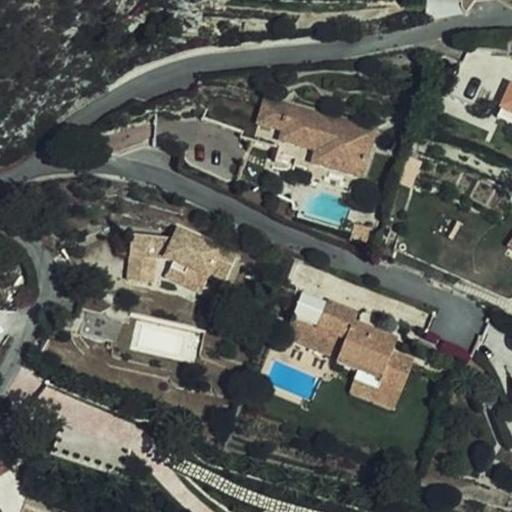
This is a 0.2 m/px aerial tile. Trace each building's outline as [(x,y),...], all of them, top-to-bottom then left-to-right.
[(298,167),(302,168),(312,171),(312,174),(359,187),(375,128),(268,99),(256,140),(281,147),(277,161),(298,167)] [(500,116),(511,121),(511,110),(504,106),(500,116)] [(296,174),(298,167),(277,161),(275,169),(296,174)] [(302,168),(288,215),(299,202),(305,196),(312,198),(319,195),(321,189),(338,193),(339,201),(342,206),(346,208),(353,209),(359,187),(312,174),(312,171),(302,168)] [(346,233),(348,227),(300,213),(299,202),(288,215),(346,233)] [(183,276),(204,287),(209,278),(223,285),(237,256),(178,228),(173,237),(133,231),(130,253),(154,255),(165,257),(186,267),(183,276)] [(126,277),(150,280),(154,255),(130,253),(126,277)] [(200,295),(204,287),(183,276),(186,267),(165,257),(154,255),(150,280),(158,281),(160,276),(176,282),(200,295)] [(381,387),(401,395),(413,366),(391,357),(395,343),(353,326),(356,315),(302,293),(286,338),(339,359),(337,364),(357,373),(353,383),(378,393),(381,387)] [(393,414),(401,395),(381,387),(378,393),(353,383),(349,394),(393,414)] [(66,432),(58,463),(117,479),(125,448),(66,432)]
